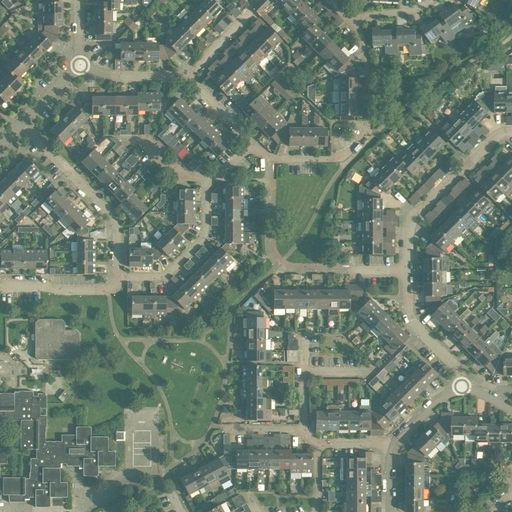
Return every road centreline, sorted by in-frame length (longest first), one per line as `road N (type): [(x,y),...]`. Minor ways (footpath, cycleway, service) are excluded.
road 1 (residential): [(352,19),(369,70),(361,137),(336,158),(284,159),(252,143)]
road 2 (residential): [(117,277),(167,273),(204,234),(205,191),(252,143)]
road 3 (residential): [(117,277),(114,218),(21,124)]
road 4 (residential): [(408,270),(407,234),(416,215),(499,133),(511,131)]
road 5 (residential): [(391,443),(316,442),(293,427),(225,428)]
road 6 (residential): [(462,388),(459,368),(409,317),(408,270)]
